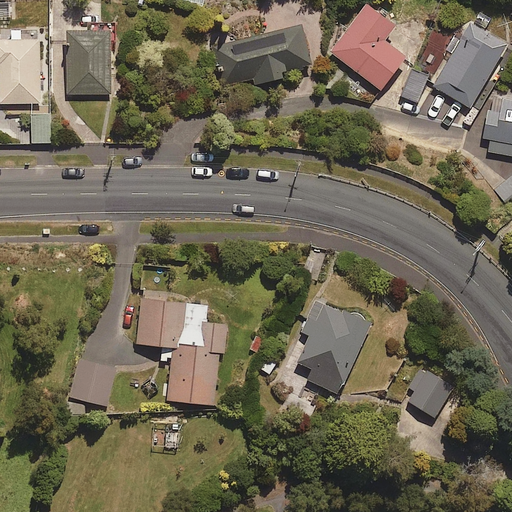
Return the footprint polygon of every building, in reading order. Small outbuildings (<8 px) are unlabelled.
[(382,37),(395,21),(368,1),(331,49),(382,88),(407,56),(382,37)] [(438,76),(433,85),(471,106),(507,41),(470,20),(460,38),(438,76)] [(254,82),(284,73),(283,68),(311,59),(300,22),(216,46),(227,84),(252,77),(254,82)] [(111,93),(110,27),(67,28),(68,93),(111,93)] [(438,76),(460,38),(443,29),(421,67),(438,76)] [(0,102),(41,102),(40,37),(0,37),(0,102)] [(428,77),(412,69),(401,93),(417,101),(428,77)] [(511,93),(499,91),(496,110),(488,109),(484,136),(491,137),(488,151),(511,155),(511,93)] [(50,111),(32,112),(33,142),(51,141),(50,111)] [(511,175),(495,189),(511,209),(511,175)] [(207,302),(142,294),(136,341),(162,344),(161,359),(172,360),(167,397),(213,403),(219,351),(224,351),(227,323),(205,320),(207,302)] [(372,324),(317,296),(301,329),(310,333),(298,359),(312,367),(307,378),(337,393),(372,324)] [(268,351),(256,371),(270,379),(282,360),(268,351)] [(116,366),(79,357),(71,396),(108,404),(116,366)] [(413,392),(408,401),(435,416),(453,385),(422,367),(409,389),(413,392)] [(179,426),(153,424),(151,444),(177,446),(179,426)]
